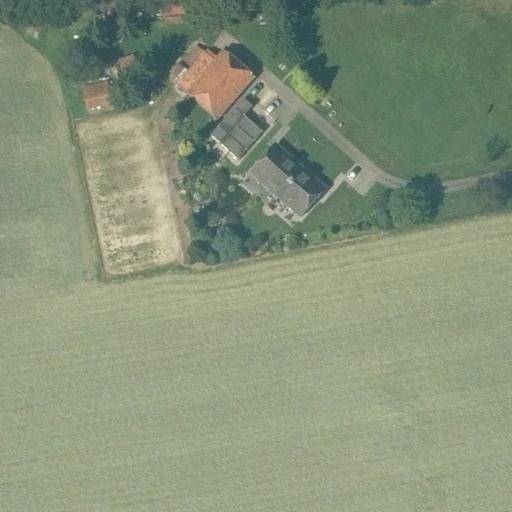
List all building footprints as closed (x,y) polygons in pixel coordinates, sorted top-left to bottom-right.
[(166,17),(207,15),(207,1),(165,3),(166,17)] [(218,122),(233,106),(256,81),(225,52),(215,62),(196,47),(183,61),(191,69),(188,72),(179,65),(171,74),(179,82),(176,85),(218,122)] [(120,60),(125,75),(139,70),(134,55),(120,60)] [(108,83),(83,88),(88,111),(113,105),(108,83)] [(211,136),(238,161),(263,133),(245,117),(253,108),(244,99),(211,136)] [(276,146),(251,174),(279,199),(304,171),(276,146)] [(279,199),(301,219),(326,190),(304,171),(279,199)]
